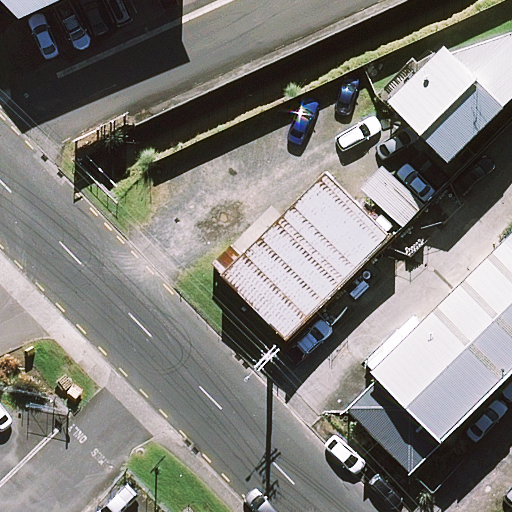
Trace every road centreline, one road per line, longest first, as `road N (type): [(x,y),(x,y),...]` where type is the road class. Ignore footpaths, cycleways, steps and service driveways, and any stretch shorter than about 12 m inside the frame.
road 1 (tertiary): [(319,511),(0,188)]
road 2 (residential): [(325,0),(0,147)]
